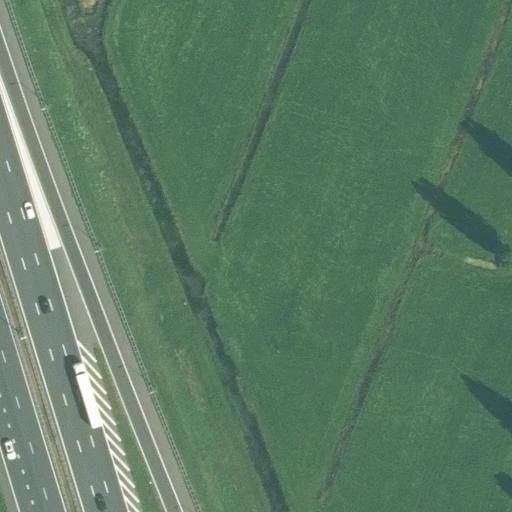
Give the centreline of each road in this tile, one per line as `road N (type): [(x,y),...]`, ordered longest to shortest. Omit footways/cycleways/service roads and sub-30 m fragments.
road 1 (motorway): [(173,511),(68,244),(0,103)]
road 2 (motorway): [(101,511),(0,173)]
road 3 (motorway): [(0,365),(44,511)]
